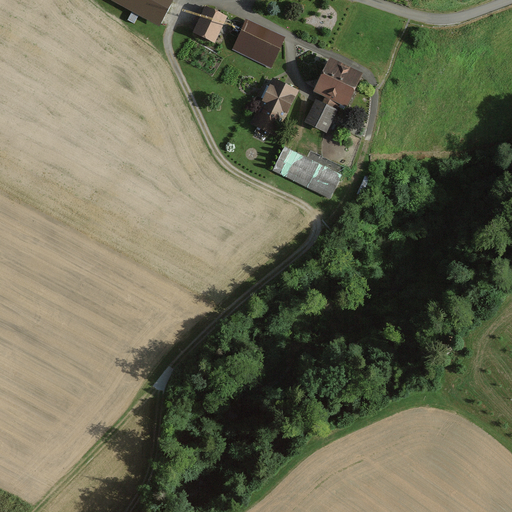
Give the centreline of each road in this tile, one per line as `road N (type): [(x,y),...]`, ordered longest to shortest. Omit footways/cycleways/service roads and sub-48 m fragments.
road 1 (track): [(376,91),(352,190),(336,216),(168,375),(153,456),(124,511)]
road 2 (track): [(232,511),(305,454),(402,408),(450,407),(511,451)]
road 3 (track): [(185,0),(166,49),(214,153),(244,179),(303,205),(318,232)]
road 4 (track): [(35,511),(168,375)]
road 5 (track): [(244,0),(248,14),(366,73),(376,91)]
